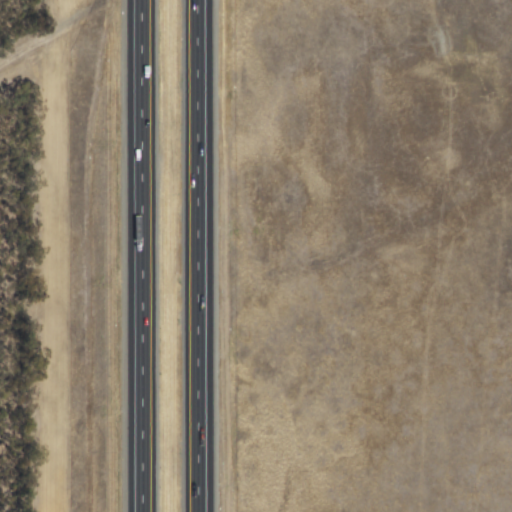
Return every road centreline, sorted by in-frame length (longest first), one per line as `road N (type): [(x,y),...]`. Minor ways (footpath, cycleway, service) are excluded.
road 1 (motorway): [(137,0),(138,511)]
road 2 (motorway): [(194,511),(193,0)]
